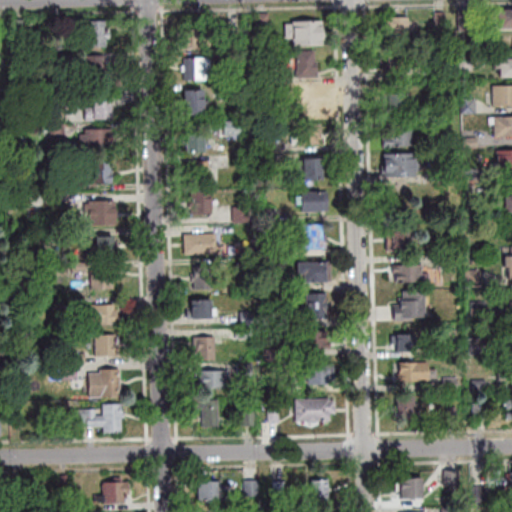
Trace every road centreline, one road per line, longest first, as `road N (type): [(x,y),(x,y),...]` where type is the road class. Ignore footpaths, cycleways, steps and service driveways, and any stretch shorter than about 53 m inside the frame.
road 1 (residential): [(369,511),(352,0)]
road 2 (residential): [(166,511),(150,0)]
road 3 (residential): [(511,446),(0,457)]
